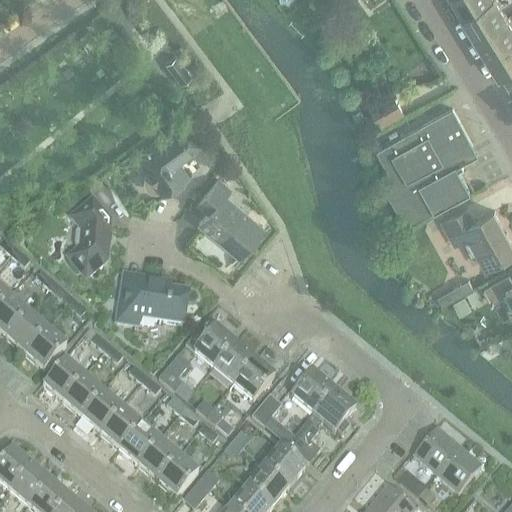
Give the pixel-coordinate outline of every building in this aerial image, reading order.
[(452,0),(463,16),(489,0),(452,0)] [(489,0),(463,16),(462,16),(475,37),(507,17),(496,0),(489,0)] [(511,25),(507,17),(475,37),(487,57),(511,41),(511,25)] [(511,41),(487,57),(500,78),(501,77),(511,69),(511,41)] [(189,79),(174,58),(164,65),(180,86),(189,79)] [(511,69),(501,77),(511,94),(511,97),(510,99),(511,103),(511,69)] [(404,115),(392,93),(370,105),(382,127),(404,115)] [(407,228),(436,212),(470,193),(456,168),(477,156),(451,110),(378,151),(389,171),(381,175),(387,185),(384,187),(407,228)] [(152,147),(137,158),(149,174),(145,178),(145,184),(146,189),(150,192),(156,193),(161,191),(163,194),(168,190),(173,191),(181,185),(182,180),(187,176),(178,163),(204,144),(186,120),(151,145),(152,147)] [(199,225),(238,258),(262,229),(224,197),(229,191),(218,182),(198,205),(209,213),(199,225)] [(67,261),(85,282),(106,264),(110,224),(92,203),(70,221),(80,233),(78,235),(77,249),(79,251),(67,261)] [(486,269),(511,254),(511,247),(493,213),(473,224),(466,210),(443,223),(455,246),(469,239),(486,269)] [(0,246),(0,251),(10,261),(17,254),(3,242),(0,246)] [(23,272),(29,265),(17,254),(10,261),(23,272)] [(35,283),(47,294),(54,286),(41,276),(35,283)] [(486,289),(494,304),(507,296),(511,305),(511,286),(507,277),(486,289)] [(181,328),(186,296),(158,292),(160,284),(124,278),(116,326),(135,329),(136,321),(181,328)] [(442,308),(473,291),(468,282),(437,299),(442,308)] [(60,305),(66,298),(54,286),(47,294),(60,305)] [(477,290),(468,296),(473,306),(483,301),(477,290)] [(0,293),(0,310),(8,301),(0,293)] [(8,301),(0,310),(0,338),(5,342),(27,317),(8,301)] [(80,322),(86,314),(73,303),(67,310),(80,322)] [(27,317),(5,342),(23,358),(45,333),(27,317)] [(193,356),(212,372),(233,347),(214,331),(193,356)] [(45,333),(23,358),(42,375),(64,350),(45,333)] [(95,338),(89,345),(103,357),(109,350),(95,338)] [(233,347),(212,372),(232,388),(253,363),(233,347)] [(109,350),(103,357),(116,368),(122,361),(109,350)] [(158,383),(173,396),(181,386),(175,382),(188,367),(179,359),(158,383)] [(253,363),(232,388),(251,405),(272,380),(253,363)] [(63,364),(41,390),(60,407),(83,380),(63,364)] [(127,378),(140,389),(146,382),(133,370),(127,378)] [(60,407),(79,423),(101,397),(109,388),(90,372),(83,380),(60,407)] [(312,376),(291,401),(312,418),(312,419),(333,394),(312,376)] [(153,400),(159,392),(146,382),(140,389),(153,400)] [(287,449),(286,450),(308,467),(319,454),(310,445),(317,437),(317,432),(322,427),(333,436),(354,411),(333,394),(312,419),(312,418),(287,449)] [(101,397),(79,423),(98,438),(120,412),(101,397)] [(252,419),(263,429),(281,408),(270,398),(252,419)] [(165,409),(177,420),(183,413),(171,402),(165,409)] [(201,405),(194,414),(204,422),(211,413),(201,405)] [(120,412),(98,438),(117,454),(139,428),(120,412)] [(192,431),(197,425),(183,413),(177,420),(192,431)] [(204,422),(213,430),(214,429),(222,435),(227,429),(219,423),(221,420),(211,413),(204,422)] [(139,428),(117,454),(136,470),(158,444),(139,428)] [(210,448),(216,440),(203,429),(197,437),(210,448)] [(412,461),(435,480),(458,452),(436,433),(412,461)] [(240,435),(231,446),(241,454),(250,443),(240,435)] [(158,444),(136,470),(155,486),(177,460),(158,444)] [(231,446),(224,455),(233,463),(241,454),(231,446)] [(262,472),(287,493),(304,473),(279,451),(262,472)] [(0,463),(0,488),(8,494),(30,468),(10,452),(0,463)] [(458,452),(435,480),(457,499),(481,471),(458,452)] [(177,460),(155,486),(175,503),(197,477),(177,460)] [(30,468),(8,494),(27,510),(49,484),(30,468)] [(246,490),(271,511),(287,493),(262,472),(246,490)] [(208,474),(199,484),(210,494),(219,484),(208,474)] [(49,484),(27,510),(28,511),(57,511),(68,500),(49,484)] [(199,484),(182,504),(191,511),(194,511),(210,494),(199,484)] [(412,486),(406,493),(414,499),(416,501),(424,490),(418,485),(412,486)] [(229,510),(231,511),(271,511),(246,490),(229,510)] [(368,511),(413,511),(387,490),(368,511)] [(424,492),(418,499),(427,508),(434,500),(424,492)] [(82,511),(68,500),(57,511),(82,511)]
